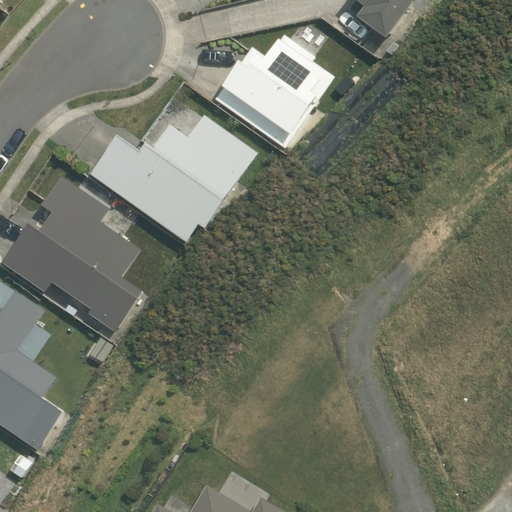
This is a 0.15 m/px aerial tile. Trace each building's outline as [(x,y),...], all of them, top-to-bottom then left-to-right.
[(393,40),(422,0),(361,0),(354,10),(393,40)] [(273,59),(257,47),(220,100),(288,149),(340,77),(317,62),(320,58),(289,35),(273,59)] [(123,135),(95,174),(190,243),(203,225),(209,229),(263,154),(209,116),(193,138),(176,126),(160,149),(152,143),(146,152),(123,135)] [(46,232),(34,224),(7,263),(49,293),(56,283),(96,310),(93,314),(120,332),(148,291),(127,278),(146,250),(105,222),(114,210),(67,178),(48,205),(59,213),(46,232)] [(0,422),(42,451),(69,412),(47,398),(61,378),(22,351),(50,311),(22,292),(9,310),(0,304),(0,422)] [(35,463),(24,456),(13,470),(24,478),(35,463)] [(287,511),(265,498),(256,511),(254,511),(212,487),(196,511),(176,511),(164,505),(160,511),(287,511)]
